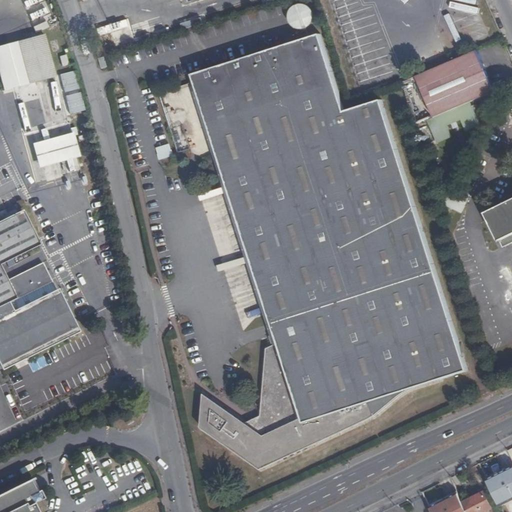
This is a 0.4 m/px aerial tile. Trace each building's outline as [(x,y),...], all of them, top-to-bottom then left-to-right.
[(304,27),(297,3),(296,3),(293,3),(290,4),(288,6),(287,7),(285,10),(284,13),(284,16),(284,19),(285,21),(286,22),(290,26),(295,28),(298,28),(302,28),(304,27)] [(299,3),(297,3),(304,27),(304,26),(307,23),(308,20),(309,17),(309,14),(309,10),(307,8),(304,6),(302,4),(299,3)] [(329,121),(351,107),(341,110),(316,33),(306,36),(329,121)] [(53,76),(42,35),(0,46),(0,83),(2,91),(53,76)] [(329,121),(306,36),(188,73),(273,344),(260,348),(255,415),(239,422),(198,392),(195,427),(254,468),(368,416),(395,394),(400,391),(329,121)] [(347,54),(359,88),(397,75),(386,41),(347,54)] [(468,47),(408,72),(427,117),(467,100),(487,92),(468,47)] [(105,56),(99,58),(102,69),(108,67),(105,56)] [(74,71),(59,75),(70,115),(85,111),(74,71)] [(483,97),(488,106),(496,101),(491,92),(483,97)] [(376,99),(351,107),(329,121),(400,391),(407,388),(462,370),(376,99)] [(427,117),(423,119),(433,143),(447,137),(443,126),(457,120),(461,131),(476,125),(467,100),(427,117)] [(80,160),(72,130),(35,140),(43,170),(80,160)] [(158,155),(160,161),(174,156),(172,150),(170,144),(156,148),(158,154),(158,155)] [(511,170),(502,175),(511,196),(472,216),(486,244),(511,231),(511,170)] [(458,216),(461,209),(455,207),(461,195),(446,188),(437,206),(458,216)] [(455,207),(461,209),(467,198),(461,195),(455,207)] [(0,217),(3,216),(5,219),(18,213),(13,205),(0,211),(0,217)] [(19,212),(18,213),(5,219),(0,221),(0,369),(14,362),(14,365),(21,361),(21,359),(75,332),(40,263),(4,281),(0,272),(0,263),(36,246),(19,212)] [(511,231),(486,244),(490,250),(511,239),(511,231)] [(511,466),(505,470),(487,479),(500,505),(511,499),(511,466)] [(0,511),(36,511),(35,508),(44,504),(40,495),(36,497),(31,486),(35,484),(34,482),(0,498),(0,511)] [(449,498),(459,493),(458,491),(430,504),(431,507),(449,498)] [(468,511),(464,504),(459,493),(449,498),(455,511),(468,511)] [(495,511),(486,493),(464,504),(468,511),(495,511)] [(433,511),(455,511),(449,498),(431,507),(433,511)]
